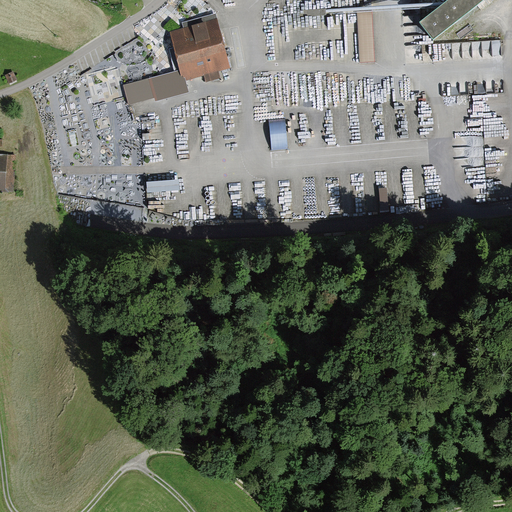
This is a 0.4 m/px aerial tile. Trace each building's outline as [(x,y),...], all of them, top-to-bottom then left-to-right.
[(434,39),(487,0),(453,0),(422,22),(434,39)] [(377,64),(375,15),(361,16),(363,65),(377,64)] [(233,72),(219,24),(204,29),(174,37),(184,73),(187,84),(206,79),(209,86),(223,82),(221,75),(233,72)] [(187,84),(184,73),(126,89),(132,110),(190,94),(187,84)] [(9,160),(0,159),(0,190),(8,191),(9,160)]
